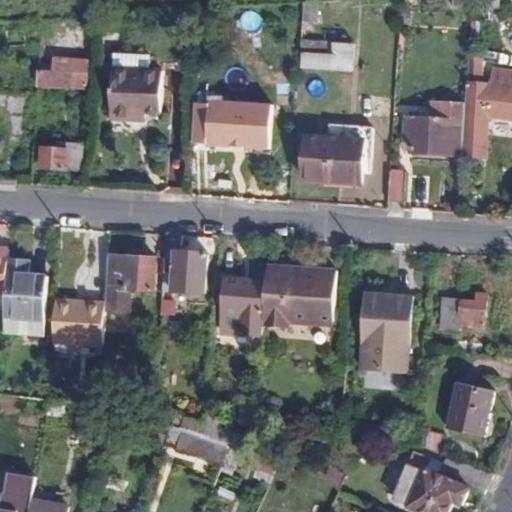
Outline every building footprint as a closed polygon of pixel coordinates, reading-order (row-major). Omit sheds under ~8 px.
[(318,22),(318,2),(304,3),(303,22),(318,22)] [(241,21),(260,22),(261,9),(242,8),(241,21)] [(92,49),(93,23),(66,23),(64,47),(92,49)] [(333,43),(301,41),(301,52),(303,53),(333,54),(333,43)] [(356,44),(333,43),(333,54),(303,53),(302,69),(354,71),(356,44)] [(148,115),(163,115),(164,70),(152,70),(153,55),(113,53),(110,121),(134,122),(134,114),(148,115)] [(89,90),(91,61),(55,58),(54,71),(39,70),(38,86),(89,90)] [(481,59),(468,59),(467,84),(480,84),(481,59)] [(511,72),(492,70),(491,84),(490,84),(487,116),(511,118),(511,72)] [(209,149),(275,153),(278,104),(211,101),(209,149)] [(462,156),(465,105),(435,104),(434,120),(450,121),(447,155),(462,156)] [(147,122),(148,115),(134,114),(134,122),(147,122)] [(410,152),(447,155),(450,121),(434,120),(404,117),(403,142),(410,142),(410,152)] [(374,127),(331,125),(330,139),(307,137),(304,181),(363,185),(365,162),(372,162),(374,127)] [(41,168),(83,171),(85,144),(68,142),(67,150),(43,149),(41,168)] [(407,173),(390,172),(388,201),(405,202),(407,173)] [(182,252),(183,236),(167,234),(163,290),(206,293),(209,254),(182,252)] [(0,295),(7,296),(11,250),(0,249),(0,295)] [(32,251),(11,250),(7,296),(5,320),(46,322),(49,268),(31,267),(32,251)] [(157,258),(110,256),(107,303),(107,311),(131,312),(132,289),(155,290),(157,258)] [(339,271),(269,266),(265,324),(289,326),(289,324),(289,319),(335,322),(339,271)] [(261,337),(265,281),(226,277),(221,336),(237,337),(237,336),(261,337)] [(486,327),(488,294),(477,293),(477,301),(443,299),(442,330),(459,332),(460,326),(486,327)] [(411,348),(415,297),(394,295),(394,303),(366,301),(363,345),(411,348)] [(107,311),(107,303),(57,300),(54,343),(105,346),(107,311)] [(335,327),(335,322),(289,319),(289,324),(335,327)] [(5,320),(4,330),(45,334),(46,322),(5,320)] [(486,438),(497,391),(458,382),(447,429),(486,438)] [(35,412),(37,401),(0,396),(0,402),(11,404),(10,409),(35,412)] [(152,417),(154,402),(145,401),(143,416),(152,417)] [(258,425),(259,402),(241,401),(240,424),(258,425)] [(67,419),(68,405),(49,403),(49,408),(47,415),(67,419)] [(179,425),(184,412),(172,408),(168,421),(179,425)] [(230,444),(256,452),(257,439),(222,428),(225,413),(209,408),(206,423),(203,436),(230,444)] [(133,424),(135,416),(120,413),(119,421),(133,424)] [(203,436),(206,423),(185,416),(180,429),(183,430),(192,432),(203,436)] [(165,444),(169,429),(141,421),(139,428),(154,432),(152,440),(165,444)] [(424,430),(423,446),(439,453),(443,436),(424,430)] [(227,454),(230,444),(203,436),(192,432),(191,437),(182,434),(178,448),(224,463),(227,454)] [(273,477),(279,460),(256,452),(230,444),(227,454),(247,461),(245,466),(273,477)] [(347,476),(323,450),(321,473),(340,491),(347,476)] [(485,494),(494,475),(446,456),(443,463),(439,472),(428,467),(432,458),(416,451),(410,464),(395,499),(409,505),(408,507),(420,511),(451,511),(456,502),(463,505),(470,488),(485,494)] [(439,472),(443,463),(432,458),(428,467),(439,472)] [(229,484),(234,470),(223,465),(217,479),(229,484)] [(70,498),(34,492),(33,501),(68,507),(70,498)] [(33,501),(31,511),(68,511),(70,507),(68,507),(33,501)]
